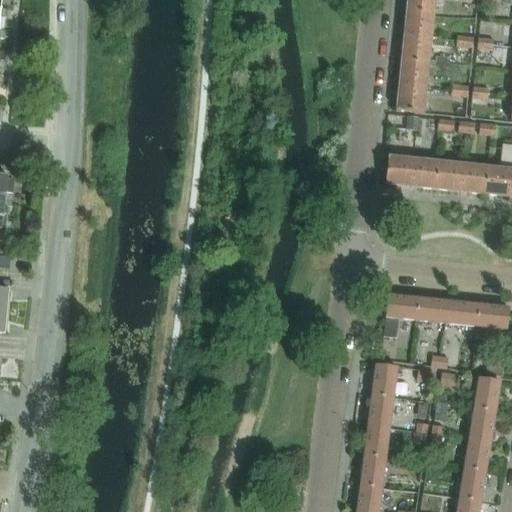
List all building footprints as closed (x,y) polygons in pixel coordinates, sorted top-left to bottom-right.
[(407,0),(406,13),(433,15),(434,0),(407,0)] [(406,13),(404,37),(430,40),(433,15),(406,13)] [(404,37),(401,62),(428,65),(430,40),(404,37)] [(464,49),(465,38),(456,38),(455,48),(464,49)] [(465,38),(464,49),(472,50),(473,39),(465,38)] [(477,40),(476,50),(484,51),(485,41),(477,40)] [(485,41),(484,51),(492,52),(493,42),(485,41)] [(401,62),(399,86),(425,89),(428,65),(401,62)] [(399,86),(396,112),(423,114),(425,89),(399,86)] [(459,98),(460,87),(451,86),(450,97),(459,98)] [(460,87),(459,98),(467,99),(468,88),(460,87)] [(472,89),(471,99),(479,100),(480,89),(472,89)] [(480,89),(479,100),(487,101),(488,90),(480,89)] [(406,118),(405,132),(412,132),(417,133),(417,119),(406,118)] [(436,132),(444,133),(446,122),(438,121),(436,132)] [(446,122),(444,133),(452,134),(454,122),(446,122)] [(457,134),(465,135),(466,124),(458,123),(457,134)] [(466,124),(465,135),(473,136),(474,124),(466,124)] [(486,137),(487,126),(479,125),(478,136),(486,137)] [(495,127),(487,126),(486,137),(494,138),(495,127)] [(399,133),(398,142),(413,144),(413,134),(399,133)] [(508,199),(509,192),(511,172),(511,160),(511,147),(501,146),(498,170),(486,169),(483,196),(508,199)] [(385,186),(400,187),(410,188),(413,161),(387,159),(385,186)] [(413,161),(410,188),(434,191),(437,164),(413,161)] [(437,164),(434,191),(459,194),(462,167),(437,164)] [(483,196),(486,169),(462,167),(459,194),(483,196)] [(14,180),(7,180),(7,177),(0,176),(0,229),(2,230),(3,218),(5,194),(13,195),(14,180)] [(12,250),(26,252),(27,239),(30,240),(31,228),(23,228),(22,238),(13,238),(12,250)] [(387,298),(386,305),(384,332),(396,333),(398,320),(416,322),(418,301),(387,298)] [(418,301),(416,322),(446,325),(448,304),(418,301)] [(459,305),(448,304),(446,325),(476,328),(478,307),(459,305)] [(478,307),(476,328),(506,331),(508,309),(478,307)] [(430,368),(438,369),(439,359),(432,358),(430,368)] [(439,359),(438,369),(445,371),(447,360),(439,359)] [(486,361),(484,376),(501,378),(503,364),(502,364),(486,361)] [(375,367),(371,398),(392,400),(396,370),(375,367)] [(415,382),(423,383),(425,373),(417,372),(415,382)] [(425,373),(423,383),(431,384),(433,374),(425,373)] [(439,386),(447,387),(448,376),(440,375),(439,386)] [(448,376),(447,387),(454,388),(456,377),(448,376)] [(499,384),(477,381),(466,379),(464,391),(475,393),(472,411),(494,414),(499,384)] [(392,400),(371,398),(367,427),(388,430),(392,400)] [(433,422),(445,424),(447,406),(435,404),(433,422)] [(472,411),(467,441),(489,444),(494,414),(472,411)] [(416,425),(415,433),(426,435),(427,427),(416,425)] [(388,430),(367,427),(363,457),(384,460),(388,430)] [(441,429),(431,427),(430,435),(440,437),(441,429)] [(426,435),(415,433),(414,441),(424,443),(426,435)] [(440,437),(430,435),(429,443),(439,445),(440,437)] [(467,441),(463,470),(484,474),(489,444),(467,441)] [(384,460),(363,457),(359,487),(380,490),(383,464),(384,460)] [(384,460),(383,464),(393,465),(392,469),(408,471),(409,463),(384,460)] [(463,470),(458,500),(479,504),(484,474),(463,470)] [(377,511),(380,490),(359,487),(355,511),(377,511)] [(477,511),(479,504),(458,500),(455,511),(477,511)]
